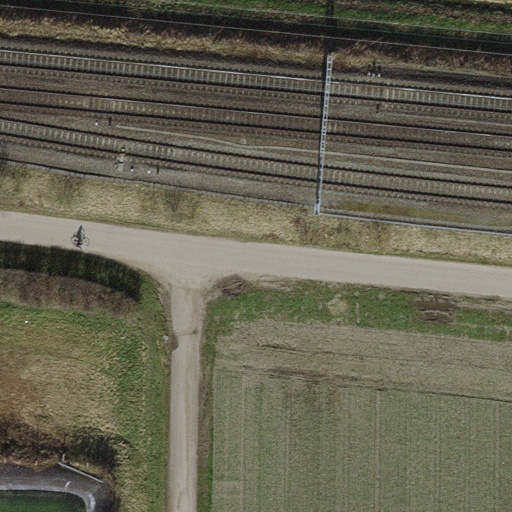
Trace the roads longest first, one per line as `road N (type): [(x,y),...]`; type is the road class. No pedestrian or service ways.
road 1 (track): [(511,285),(192,256),(0,227)]
road 2 (track): [(192,256),(187,511)]
